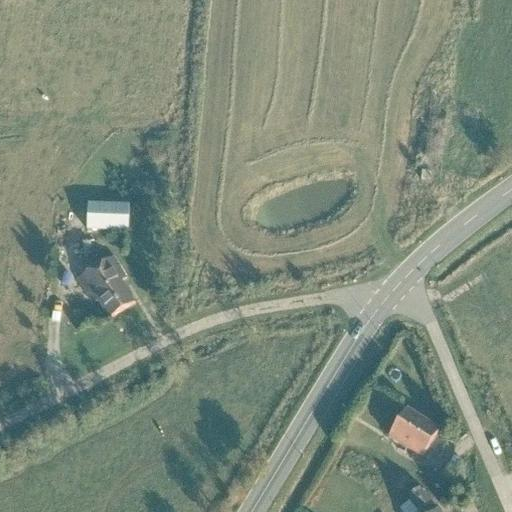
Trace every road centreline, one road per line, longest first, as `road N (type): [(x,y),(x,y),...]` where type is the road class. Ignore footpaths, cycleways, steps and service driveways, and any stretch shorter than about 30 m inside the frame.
road 1 (residential): [(379,304),(292,308),(199,328),(0,427)]
road 2 (residential): [(405,283),(473,418),(507,511)]
road 3 (tertiary): [(255,511),(379,304)]
road 4 (tertiary): [(405,283),(450,237),(511,194)]
